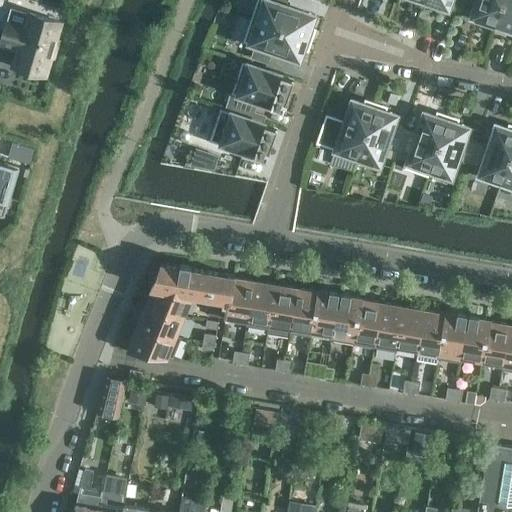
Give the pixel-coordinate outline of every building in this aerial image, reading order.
[(256,0),(251,18),(311,39),(312,39),(316,28),(311,26),(314,15),(284,4),(285,0),(256,0)] [(424,0),(424,2),(436,6),(437,5),(448,9),(450,0),(424,0)] [(476,0),(471,17),(482,20),(481,21),(494,26),(502,0),(476,0)] [(511,0),(502,0),(494,26),(507,30),(507,29),(511,30),(511,0)] [(12,67),(23,70),(44,76),(50,56),(53,57),(58,40),(55,39),(60,22),(28,12),(28,13),(11,8),(7,21),(6,21),(5,24),(0,41),(0,44),(18,49),(14,60),(12,67)] [(311,39),(251,18),(243,41),(256,45),(252,56),(267,62),(270,50),(299,60),(303,49),(308,50),(311,39)] [(288,76),(242,61),(231,93),(282,110),(288,92),(283,90),(288,76)] [(344,120),(326,114),(316,142),(334,149),(334,150),(357,157),(375,102),(364,98),(363,103),(351,99),(344,120)] [(387,106),(375,102),(357,157),(379,165),(385,147),(397,151),(405,128),(393,125),(397,114),(385,110),(387,106)] [(271,126),(220,108),(209,139),(265,159),(272,141),(266,139),(271,126)] [(416,132),(405,128),(397,151),(408,155),(404,168),(427,175),(447,114),(436,110),(435,115),(423,111),(416,132)] [(459,118),(447,114),(427,175),(427,176),(429,170),(451,178),(457,160),(469,163),(476,141),(465,137),(468,127),(457,123),(459,118)] [(488,145),(476,141),(469,163),(480,167),(478,175),(500,182),(511,147),(511,124),(508,123),(506,127),(495,124),(488,145)] [(511,147),(500,182),(511,186),(511,147)] [(218,156),(195,148),(189,165),(214,170),(218,156)] [(17,200),(9,198),(19,163),(4,159),(0,158),(0,214),(5,214),(8,202),(16,204),(17,200)] [(161,262),(151,287),(192,295),(191,295),(213,299),(207,313),(226,317),(233,276),(233,275),(161,262)] [(254,280),(233,276),(226,317),(247,320),(254,280)] [(254,280),(247,320),(246,325),(267,329),(268,324),(275,283),(254,280)] [(297,287),(275,283),(268,324),(290,328),(297,287)] [(152,288),(144,308),(184,315),(191,295),(192,295),(151,287),(150,288),(152,288)] [(318,291),(297,287),(290,328),(289,332),(310,336),(311,331),(318,291)] [(339,293),(318,289),(318,291),(311,331),(332,335),(339,293)] [(361,297),(339,293),(332,335),(331,340),(353,343),(353,339),(360,298),(361,297)] [(382,302),(360,298),(353,339),(375,342),(382,302)] [(403,305),(382,302),(375,342),(374,347),(395,351),(396,346),(403,305)] [(424,309),(403,305),(396,346),(418,349),(424,309)] [(144,308),(135,329),(176,336),(184,315),(144,308)] [(445,313),(424,309),(418,349),(416,360),(437,363),(438,358),(445,313)] [(467,315),(446,311),(445,313),(438,358),(459,362),(460,357),(467,315)] [(488,319),(467,315),(460,357),(481,360),(488,320),(488,319)] [(218,321),(207,319),(205,327),(217,329),(218,321)] [(509,324),(488,320),(481,360),(502,364),(509,324)] [(511,324),(509,324),(502,364),(502,369),(511,370),(511,324)] [(176,336),(135,329),(127,350),(172,358),(181,336),(176,336)] [(216,334),(204,332),(203,340),(215,342),(216,334)] [(215,342),(203,340),(201,348),(213,350),(215,342)] [(242,351),(234,350),(232,362),(240,363),(242,351)] [(250,353),(242,351),(240,363),(248,365),(250,353)] [(284,359),(277,357),(275,369),(282,371),(284,359)] [(292,360),(284,359),(282,371),(290,372),(292,360)] [(317,377),(325,378),(327,366),(319,365),(317,377)] [(335,367),(327,366),(325,378),(333,379),(335,367)] [(144,371),(130,368),(128,378),(142,381),(144,371)] [(368,385),(370,374),(362,372),(360,384),(368,385)] [(377,375),(370,374),(368,385),(375,387),(377,375)] [(106,376),(97,412),(119,417),(123,400),(128,381),(106,376)] [(410,392),(412,381),(405,379),(403,391),(410,392)] [(148,385),(128,381),(123,400),(144,405),(148,385)] [(420,382),(412,381),(410,392),(410,393),(418,394),(420,382)] [(496,399),(498,387),(491,386),(489,398),(496,399)] [(445,398),(453,400),(455,388),(447,387),(445,398)] [(506,389),(498,387),(496,399),(504,400),(506,389)] [(462,389),(455,388),(453,400),(460,401),(462,389)] [(169,395),(156,392),(154,406),(166,408),(169,395)] [(193,396),(170,392),(168,405),(191,410),(193,396)] [(248,406),(236,398),(231,407),(243,414),(248,406)] [(302,409),(282,406),(278,432),(298,435),(302,409)] [(278,411),(256,408),(253,422),(275,426),(278,411)] [(383,427),(360,423),(358,439),(380,442),(383,427)] [(511,511),(511,445),(489,442),(478,509),(477,511),(511,511)] [(486,446),(477,444),(476,454),(485,455),(486,446)] [(92,469),(86,468),(77,502),(75,511),(99,511),(103,490),(89,488),(93,469),(92,469)] [(128,483),(129,479),(119,477),(117,490),(116,493),(103,490),(99,511),(123,511),(125,503),(126,495),(127,495),(129,483),(128,483)] [(222,511),(230,511),(233,497),(223,495),(220,511),(222,511)] [(181,497),(178,511),(190,511),(192,498),(181,497)] [(314,511),(315,504),(290,500),(287,511),(314,511)] [(125,503),(123,511),(148,511),(150,507),(125,503)]
